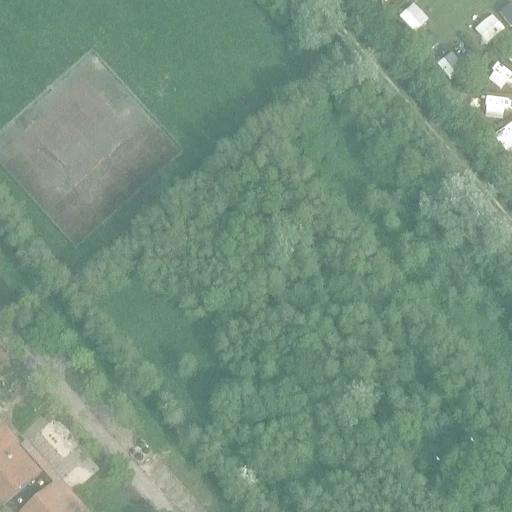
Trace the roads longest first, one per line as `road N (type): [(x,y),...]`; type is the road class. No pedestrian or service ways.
road 1 (track): [(511,226),(315,0)]
road 2 (track): [(167,511),(0,322)]
